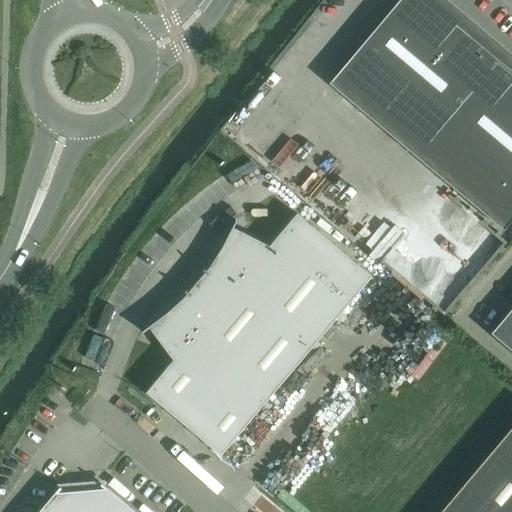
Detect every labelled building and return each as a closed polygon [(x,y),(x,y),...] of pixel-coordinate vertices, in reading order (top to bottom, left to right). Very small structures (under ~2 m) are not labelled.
[(511,55),(446,0),(400,0),(330,84),(504,231),(511,221),(511,55)] [(142,332),(143,333),(149,329),(173,361),(146,393),(221,456),(371,278),(297,215),(270,247),(233,229),(237,222),(236,221),(222,248),(210,267),(200,279),(198,277),(197,278),(199,280),(194,287),(191,284),(190,286),(193,288),(183,300),(167,314),(142,332)] [(511,309),(491,335),(511,352),(511,309)] [(511,511),(511,427),(440,511),(511,511)] [(59,487),(38,511),(133,511),(101,485),(100,486),(105,490),(57,493),(61,489),(59,487)]
